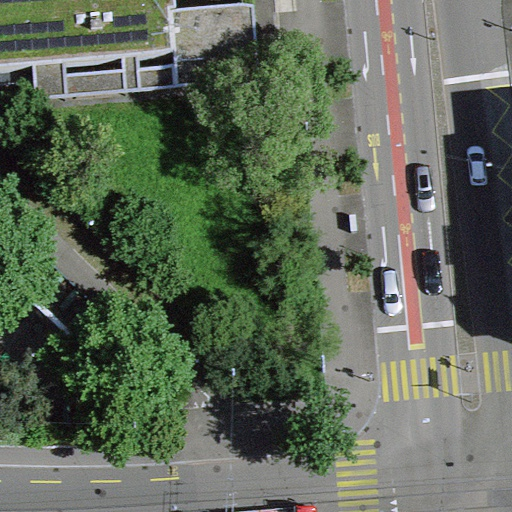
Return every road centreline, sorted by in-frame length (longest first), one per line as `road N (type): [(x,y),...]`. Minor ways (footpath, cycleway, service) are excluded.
road 1 (primary): [(427,0),(471,498)]
road 2 (secondary): [(286,511),(471,498)]
